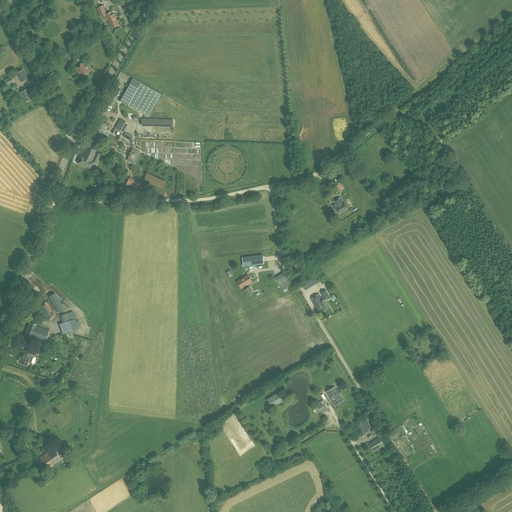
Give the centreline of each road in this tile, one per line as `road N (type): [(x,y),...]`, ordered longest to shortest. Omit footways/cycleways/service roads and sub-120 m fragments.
road 1 (track): [(49,200),(179,200),(271,186),(314,173),(381,123)]
road 2 (unclassified): [(0,340),(72,144)]
road 3 (unclassified): [(72,144),(153,0)]
road 4 (unclassified): [(72,144),(0,13)]
